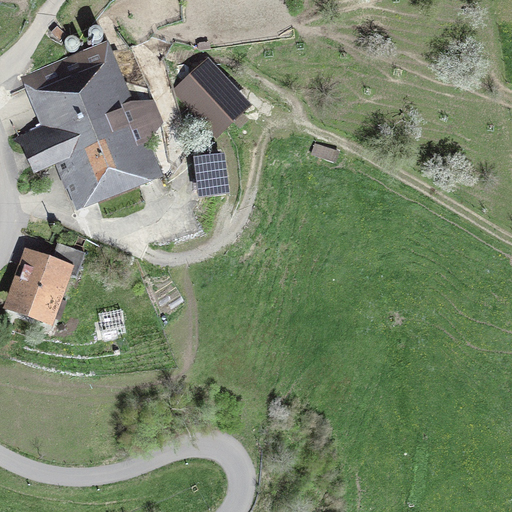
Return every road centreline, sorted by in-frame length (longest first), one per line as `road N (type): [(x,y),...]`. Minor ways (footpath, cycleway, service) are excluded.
road 1 (track): [(255,103),(258,150),(242,212),(208,250),(144,254),(128,234)]
road 2 (track): [(177,214),(128,234),(32,209),(0,209)]
